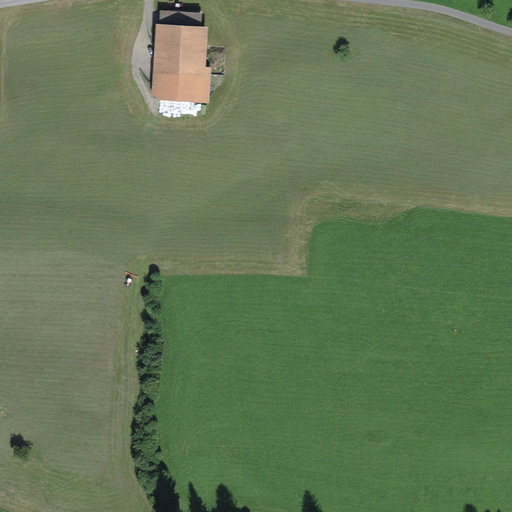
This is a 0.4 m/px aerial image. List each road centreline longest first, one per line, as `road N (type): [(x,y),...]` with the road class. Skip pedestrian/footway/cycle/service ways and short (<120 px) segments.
road 1 (track): [(0,420),(94,379),(120,347),(146,260),(152,185),(148,102),(135,63),(145,0)]
road 2 (unclassified): [(373,0),(440,9),(511,32)]
